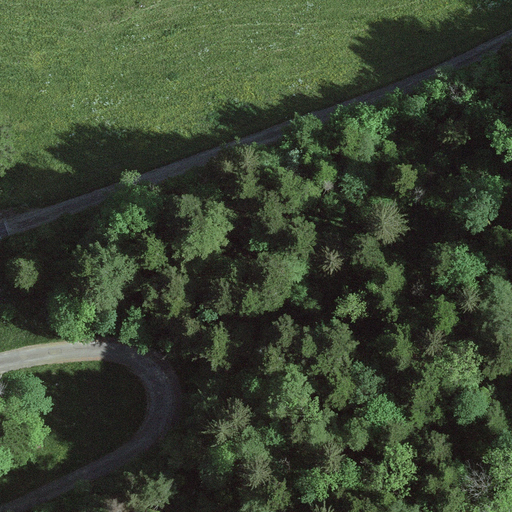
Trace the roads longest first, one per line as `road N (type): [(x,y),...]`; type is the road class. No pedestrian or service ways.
road 1 (unclassified): [(0,222),(383,91),(511,29)]
road 2 (unclassified): [(0,506),(133,456),(159,434),(171,405),(163,371),(137,351),(93,345),(0,360)]
